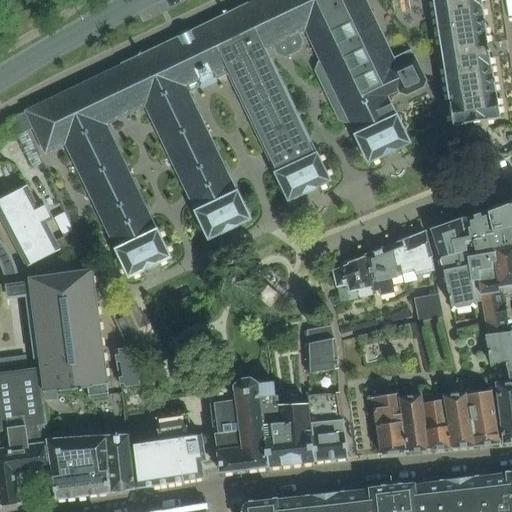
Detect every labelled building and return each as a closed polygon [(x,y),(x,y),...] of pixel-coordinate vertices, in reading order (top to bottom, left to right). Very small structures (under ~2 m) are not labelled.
[(208,239),(231,228),(250,219),(237,190),(236,191),(188,91),(201,85),(202,88),(216,81),(214,79),(227,72),(275,172),(274,172),(288,201),(310,190),(330,181),(317,152),(316,153),(265,48),(274,44),(277,53),(285,55),(298,49),(301,41),(297,33),(305,29),(321,62),(319,63),(316,70),(339,119),(347,122),(349,121),(355,134),(354,135),(368,163),(390,152),(410,143),(396,114),(396,115),(386,96),(398,90),(399,92),(406,95),(406,94),(422,87),(423,87),(425,80),(425,79),(415,58),(411,49),(393,57),(366,1),(365,0),(256,0),(248,4),(248,3),(192,30),(192,29),(176,37),(121,64),(122,65),(25,111),(33,128),(45,153),(65,144),(115,248),(114,249),(128,277),(149,267),(170,257),(157,229),(156,229),(105,124),(145,105),(195,210),(194,211),(208,239)] [(449,102),(448,102),(452,126),(500,118),(497,95),(496,95),(490,57),(489,50),(487,43),(482,6),(481,0),(432,0),(438,36),(440,46),(449,102)] [(17,137),(30,130),(33,128),(25,111),(7,119),(8,121),(17,137)] [(27,186),(0,200),(0,216),(2,221),(8,233),(25,266),(29,264),(39,259),(40,260),(42,259),(42,258),(59,249),(55,242),(54,240),(44,220),(50,217),(44,205),(38,208),(27,186)] [(511,201),(487,211),(492,230),(511,225),(511,201)] [(495,253),(494,248),(490,231),(491,231),(487,211),(466,218),(461,220),(466,254),(472,253),(473,256),(495,253)] [(451,306),(472,302),(474,302),(466,254),(461,220),(461,219),(431,230),(440,258),(451,306)] [(511,226),(498,229),(498,233),(502,246),(511,244),(511,226)] [(399,241),(396,242),(397,243),(396,244),(401,268),(402,273),(414,271),(414,276),(419,275),(421,276),(429,275),(430,272),(433,271),(434,270),(431,256),(426,235),(425,234),(426,234),(425,233),(425,232),(422,233),(408,238),(408,237),(402,240),(399,241)] [(372,253),(364,256),(371,287),(372,291),(372,292),(378,291),(379,296),(393,293),(390,279),(402,276),(402,273),(401,268),(396,244),(396,243),(382,249),(382,248),(377,250),(374,251),(372,252),(372,253)] [(472,253),(466,254),(474,302),(500,296),(499,292),(500,292),(500,286),(511,284),(511,244),(502,246),(494,248),(495,253),(473,256),(472,253)] [(349,265),(333,271),(337,286),(341,285),(342,291),(338,292),(340,302),(358,298),(356,290),(371,287),(364,256),(348,262),(349,265)] [(30,294),(30,296),(43,391),(56,389),(57,391),(86,387),(88,398),(98,397),(108,395),(107,383),(102,351),(91,268),(71,271),(71,269),(48,272),(48,274),(27,277),(28,284),(19,285),(7,286),(9,297),(30,294)] [(257,278),(248,289),(269,306),(278,295),(257,278)] [(438,294),(429,296),(413,299),(415,307),(418,317),(418,321),(418,322),(433,319),(443,317),(438,294)] [(488,334),(505,331),(503,318),(506,318),(504,304),(501,304),(500,296),(474,302),(472,302),(476,326),(478,326),(478,327),(486,326),(488,334)] [(143,355),(155,349),(148,334),(152,332),(145,317),(141,318),(134,303),(121,309),(143,355)] [(409,324),(358,336),(365,367),(389,361),(389,363),(398,361),(398,359),(404,357),(416,354),(412,333),(409,324)] [(306,331),(305,344),(324,340),(334,338),(331,326),(330,326),(321,328),(306,331)] [(488,334),(485,335),(490,363),(500,361),(504,361),(511,359),(511,334),(511,330),(505,331),(488,334)] [(324,340),(305,344),(305,359),(306,372),(306,374),(316,373),(337,371),(334,338),(324,340)] [(127,348),(115,350),(119,372),(121,386),(131,385),(138,384),(138,386),(139,385),(139,371),(128,347),(127,348)] [(0,504),(0,505),(19,503),(19,502),(15,471),(37,468),(49,466),(45,439),(40,393),(37,369),(0,374),(0,429),(7,428),(9,439),(0,439),(0,504)] [(208,392),(210,403),(220,471),(267,465),(258,397),(259,397),(274,395),(273,382),(258,384),(258,382),(250,377),(239,378),(231,386),(231,389),(226,390),(222,386),(212,388),(208,392)] [(505,382),(495,383),(500,418),(503,443),(511,442),(511,380),(508,381),(505,382)] [(472,383),(464,384),(475,445),(499,443),(491,390),(474,393),(472,383)] [(459,394),(443,396),(443,401),(451,447),(452,447),(452,448),(474,446),(474,445),(463,384),(457,385),(459,394)] [(429,390),(419,391),(420,394),(421,404),(431,402),(429,390)] [(57,391),(44,392),(45,400),(57,399),(57,391)] [(381,454),(406,451),(397,398),(397,393),(371,398),(375,422),(380,454),(381,454)] [(343,419),(339,394),(329,395),(317,395),(307,396),(308,403),(312,437),(344,434),(343,419)] [(413,395),(397,398),(406,451),(428,449),(427,439),(421,404),(420,394),(413,395)] [(267,455),(268,465),(315,460),(314,450),(312,437),(308,403),(278,405),(277,396),(274,396),(274,395),(259,397),(267,455)] [(431,402),(421,404),(427,439),(428,449),(428,450),(451,448),(451,447),(443,401),(431,402)] [(134,487),(134,488),(167,483),(182,480),(203,477),(200,461),(205,460),(201,434),(177,437),(170,411),(146,418),(147,422),(138,423),(141,439),(145,439),(146,443),(129,445),(132,477),(133,478),(134,487)] [(115,435),(105,436),(109,491),(117,490),(117,491),(132,488),(134,488),(132,477),(129,445),(127,434),(115,435)] [(314,450),(315,460),(315,461),(348,457),(344,434),(312,437),(314,450)] [(55,497),(55,498),(109,491),(105,436),(45,439),(49,466),(54,497),(55,497)] [(511,511),(511,471),(508,472),(505,472),(506,473),(504,473),(504,474),(480,477),(480,476),(478,476),(475,476),(475,477),(473,477),(444,481),(444,480),(442,480),(440,480),(440,481),(438,481),(416,484),(414,484),(414,483),(411,483),(401,484),(401,481),(398,481),(398,484),(385,486),(384,483),(381,483),(382,486),(371,487),(369,488),(369,489),(367,489),(345,492),(345,491),(343,492),(343,491),(340,492),(339,492),(339,493),(310,496),(310,495),(308,496),(308,495),(305,496),(304,496),(304,497),(278,499),(276,499),(276,498),(274,499),(252,502),(252,501),(249,501),(249,502),(248,502),(248,503),(244,505),(243,509),(242,509),(243,511),(242,511),(511,511)]
